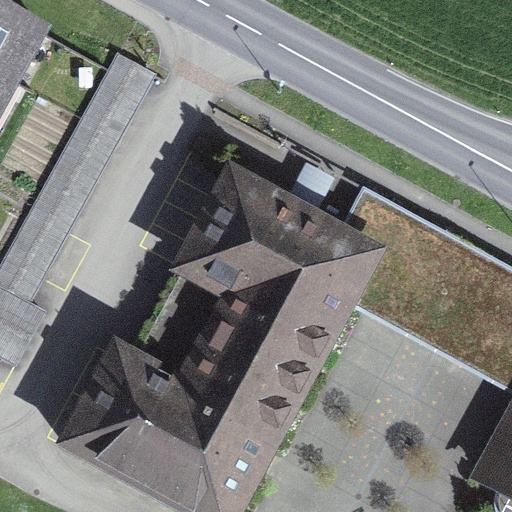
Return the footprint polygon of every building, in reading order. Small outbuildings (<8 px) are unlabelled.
[(0,75),(6,79),(34,28),(0,9),(0,75)] [(162,79),(129,61),(0,294),(0,317),(23,330),(162,79)] [(233,511),(285,418),(374,256),(337,236),(308,220),(319,201),(297,189),(286,208),(231,178),(128,365),(116,358),(67,446),(187,511),(233,511)] [(374,256),(511,332),(511,269),(363,189),(337,236),(374,256)] [(23,330),(0,317),(0,392),(13,399),(45,342),(23,330)] [(511,511),(511,421),(481,478),(499,487),(495,498),(496,511),(511,511)]
